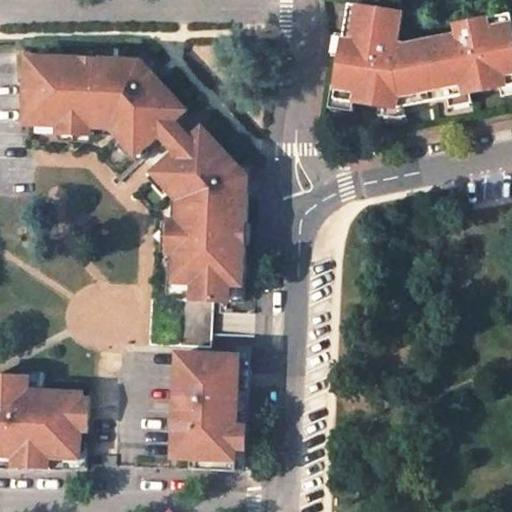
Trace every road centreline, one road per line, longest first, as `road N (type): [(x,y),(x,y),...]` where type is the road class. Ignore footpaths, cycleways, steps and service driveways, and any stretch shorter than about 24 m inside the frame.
road 1 (residential): [(308,8),(0,9)]
road 2 (unclassified): [(311,207),(299,228),(284,508)]
road 3 (residential): [(0,503),(284,508)]
road 4 (residential): [(511,153),(379,180),(311,207)]
road 5 (residential): [(308,8),(295,146),(311,207)]
